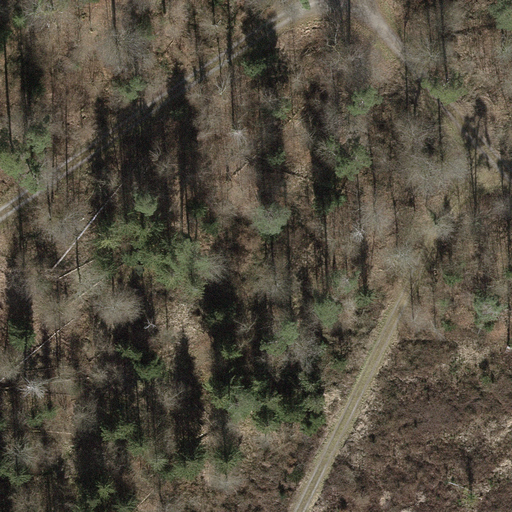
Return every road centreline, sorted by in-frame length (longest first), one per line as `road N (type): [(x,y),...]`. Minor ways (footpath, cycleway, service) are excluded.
road 1 (track): [(330,0),(0,226)]
road 2 (track): [(480,148),(317,511)]
road 3 (track): [(361,0),(511,179)]
